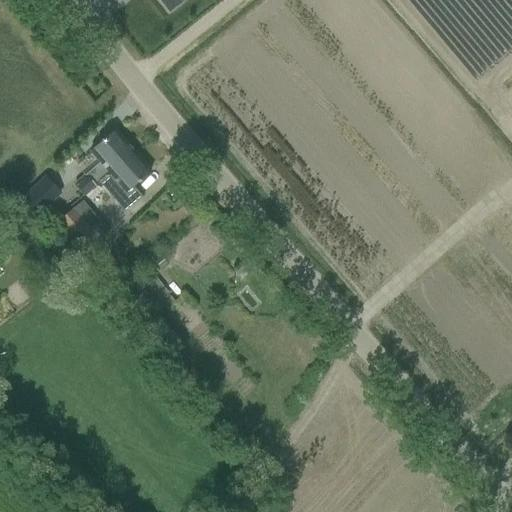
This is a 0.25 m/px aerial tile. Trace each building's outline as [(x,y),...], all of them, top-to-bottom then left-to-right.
[(158,0),(168,11),(181,0),(158,0)] [(114,131),(98,144),(89,151),(101,165),(86,177),(84,176),(75,184),(84,195),(98,182),(133,153),(114,131)] [(124,211),(125,211),(140,197),(132,187),(150,172),(133,153),(98,182),(101,185),(124,211)] [(21,201),(16,205),(32,224),(38,219),(50,207),(34,189),(21,201)] [(99,245),(82,224),(83,224),(69,207),(54,219),(84,256),(99,245)] [(160,258),(154,262),(160,268),(166,263),(161,257),(160,258)] [(150,273),(135,285),(152,307),(168,294),(150,273)]
